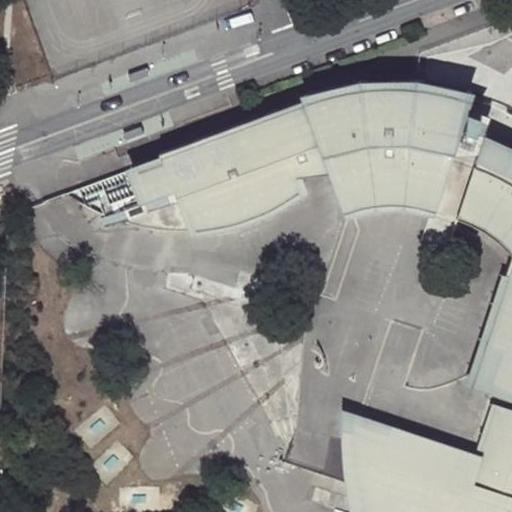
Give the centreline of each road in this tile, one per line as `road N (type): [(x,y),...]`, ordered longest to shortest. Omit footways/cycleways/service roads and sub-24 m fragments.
road 1 (residential): [(0,152),(292,47)]
road 2 (residential): [(292,47),(418,0)]
